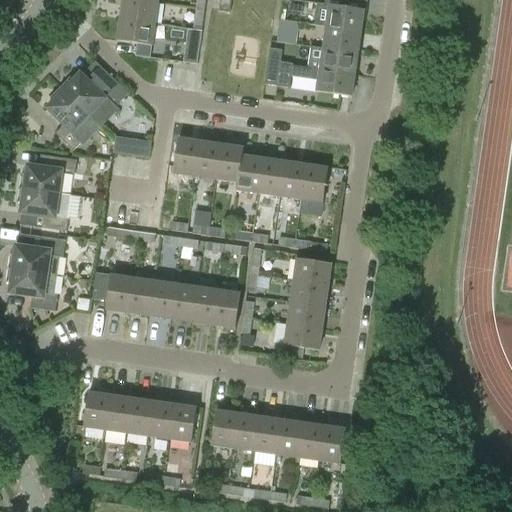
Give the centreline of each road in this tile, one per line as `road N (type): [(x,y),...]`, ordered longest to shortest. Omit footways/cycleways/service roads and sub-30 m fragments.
road 1 (residential): [(0,389),(83,347),(336,382),(350,370),(364,276),(355,232),(374,129)]
road 2 (residential): [(374,129),(168,101)]
road 3 (residential): [(168,101),(45,0)]
road 4 (residential): [(120,200),(144,204),(156,190),(168,101)]
road 5 (residential): [(374,129),(386,101),(401,0)]
